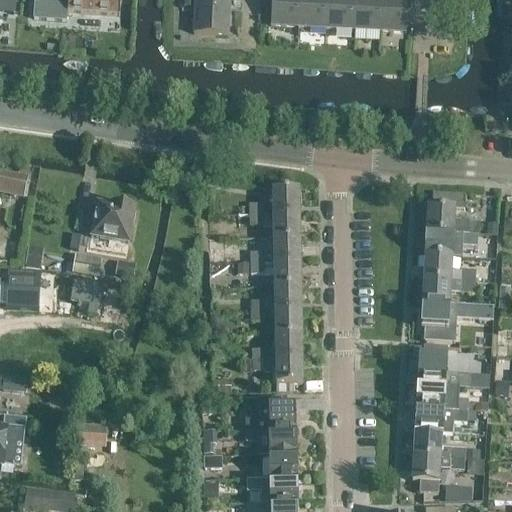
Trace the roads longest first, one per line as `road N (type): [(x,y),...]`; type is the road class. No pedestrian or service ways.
road 1 (residential): [(343,511),(339,158)]
road 2 (unclassified): [(339,158),(0,112)]
road 3 (unclassified): [(511,172),(339,158)]
